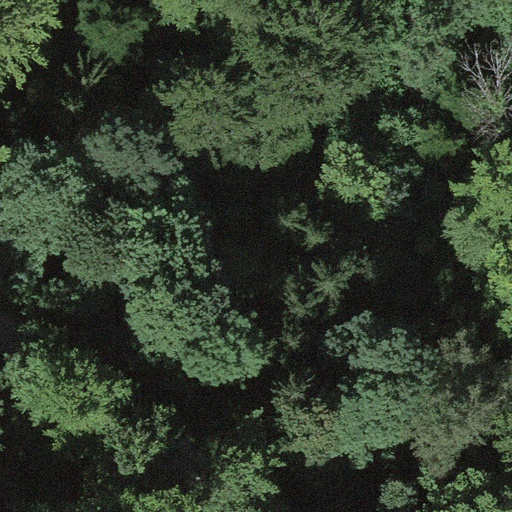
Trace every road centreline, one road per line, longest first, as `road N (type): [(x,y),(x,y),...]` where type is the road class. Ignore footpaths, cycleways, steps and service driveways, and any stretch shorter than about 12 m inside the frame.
road 1 (track): [(0,321),(259,511)]
road 2 (track): [(511,74),(407,0)]
